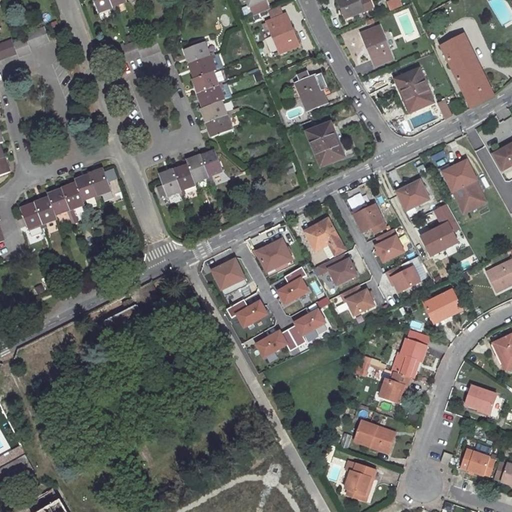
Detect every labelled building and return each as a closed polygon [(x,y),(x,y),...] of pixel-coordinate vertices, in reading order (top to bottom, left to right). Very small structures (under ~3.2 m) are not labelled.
[(109,0),(93,0),(98,13),(109,9),(111,13),(114,11),(109,0)] [(117,10),(115,6),(127,2),(125,0),(109,0),(114,11),(117,10)] [(271,9),(267,0),(246,0),(253,17),(271,9)] [(359,0),(337,0),(346,19),(364,12),(359,0)] [(285,14),(266,22),(280,54),(299,46),(289,21),(288,22),(285,14)] [(379,26),(361,34),(375,66),(393,59),(379,26)] [(44,27),(38,29),(43,43),(49,41),(44,27)] [(38,29),(31,32),(37,46),(43,43),(38,29)] [(31,32),(25,34),(26,38),(30,48),(37,46),(31,32)] [(465,77),(461,68),(476,61),(464,35),(442,46),(471,108),(493,96),(480,69),(465,77)] [(156,37),(149,40),(155,53),(160,51),(156,37)] [(26,38),(20,40),(25,54),(32,52),(30,48),(26,38)] [(12,39),(5,42),(11,56),(17,53),(13,42),(12,39)] [(20,40),(13,42),(17,53),(18,56),(25,54),(20,40)] [(149,40),(143,42),(148,56),(155,53),(149,40)] [(5,42),(0,43),(0,46),(4,58),(11,56),(5,42)] [(135,42),(129,44),(134,58),(140,56),(136,45),(135,42)] [(143,42),(136,45),(140,56),(142,59),(148,56),(143,42)] [(205,42),(184,50),(189,65),(214,55),(213,53),(209,54),(205,42)] [(129,44),(122,47),(128,61),(134,58),(129,44)] [(122,47),(116,49),(121,63),(128,61),(122,47)] [(216,71),(211,60),(215,59),(214,55),(189,65),(195,79),(213,72),(216,71)] [(476,61),(461,68),(465,77),(480,69),(476,61)] [(419,69),(395,80),(401,93),(402,92),(411,112),(434,102),(419,69)] [(195,79),(192,80),(198,95),(222,85),(221,82),(218,84),(213,72),(195,79)] [(306,73),(298,76),(300,82),(308,78),(306,73)] [(300,82),(295,84),(307,111),(327,103),(315,75),(308,78),(300,82)] [(224,100),(220,89),(223,88),(222,85),(198,95),(203,108),(222,101),(224,100)] [(401,93),(399,94),(408,114),(411,112),(402,92),(401,93)] [(458,100),(451,103),(457,115),(464,111),(458,100)] [(203,108),(201,109),(206,124),(231,114),(229,112),(226,113),(222,101),(203,108)] [(233,130),(228,119),(232,117),(231,114),(206,124),(212,138),(233,130)] [(335,120),(329,123),(336,141),(338,140),(339,142),(343,140),(335,120)] [(329,123),(307,132),(321,166),(345,157),(338,140),(336,141),(329,123)] [(511,145),(507,148),(501,151),(493,155),(502,172),(511,166),(511,145)] [(214,183),(211,176),(222,171),(215,151),(201,156),(210,180),(211,184),(214,183)] [(201,156),(186,161),(188,165),(195,182),(205,178),(207,181),(210,180),(201,156)] [(5,158),(0,159),(0,175),(10,172),(5,158)] [(486,203),(476,181),(467,162),(459,166),(460,168),(450,173),(445,176),(453,192),(461,207),(473,201),(476,208),(486,203)] [(188,165),(174,170),(183,195),(185,194),(184,190),(196,185),(195,182),(188,165)] [(104,169),(90,175),(99,199),(102,198),(101,194),(111,190),(104,169)] [(174,170),(159,176),(167,197),(178,192),(180,196),(183,195),(174,170)] [(90,175),(75,180),(76,183),(83,201),(94,197),(96,200),(99,199),(90,175)] [(396,193),(397,195),(405,211),(405,212),(429,201),(420,181),(396,193)] [(76,183),(62,189),(72,214),(74,213),(73,209),(84,205),(83,201),(76,183)] [(62,189),(48,195),(49,198),(56,216),(67,211),(68,215),(72,214),(62,189)] [(49,198),(35,203),(44,228),(47,227),(46,223),(57,219),(56,216),(49,198)] [(464,214),(476,208),(473,201),(461,207),(464,214)] [(35,203),(21,209),(29,230),(40,226),(41,229),(44,228),(35,203)] [(459,244),(454,234),(460,230),(447,206),(434,213),(442,227),(421,238),(431,258),(459,244)] [(367,212),(355,218),(363,234),(373,229),(375,234),(379,232),(376,228),(384,224),(376,208),(367,212)] [(366,209),(354,216),(355,218),(367,212),(366,209)] [(313,227),(305,232),(315,252),(330,244),(336,256),(346,251),(330,222),(323,226),(315,231),(313,227)] [(384,224),(376,228),(379,232),(386,229),(384,224)] [(404,253),(393,230),(377,238),(380,245),(376,247),(384,263),(404,253)] [(282,241),(258,253),(269,278),(295,265),(282,241)] [(321,274),(329,270),(345,262),(342,255),(317,267),(321,274)] [(235,260),(212,271),(224,297),(247,286),(235,260)] [(345,262),(329,270),(337,285),(356,276),(349,260),(345,262)] [(511,260),(486,273),(497,293),(511,285),(511,260)] [(399,266),(386,273),(390,280),(392,279),(399,293),(420,283),(413,268),(402,273),(399,266)] [(302,269),(285,278),(290,286),(302,280),(307,277),(302,269)] [(309,293),(302,280),(290,286),(278,293),(285,307),(309,293)] [(151,283),(130,293),(133,300),(137,307),(158,296),(151,283)] [(345,302),(347,301),(362,293),(358,286),(341,295),(345,302)] [(362,293),(347,301),(354,315),(374,305),(367,291),(362,293)] [(452,291),(424,305),(433,321),(445,316),(446,319),(462,311),(452,291)] [(133,300),(124,304),(128,311),(106,323),(113,338),(144,322),(133,300)] [(249,310),(244,301),(227,311),(232,319),(237,316),(249,310)] [(249,310),(237,316),(245,329),(269,316),(261,302),(249,310)] [(297,325),(303,336),(327,323),(319,308),(295,321),(297,325)] [(445,316),(433,321),(434,325),(446,319),(445,316)] [(297,325),(289,329),(299,347),(306,342),(303,336),(297,325)] [(299,347),(289,329),(281,333),(287,345),(291,351),(299,347)] [(263,358),(287,345),(281,333),(280,330),(255,343),(263,358)] [(426,347),(429,337),(410,331),(407,340),(426,347)] [(511,335),(496,343),(502,355),(500,356),(507,371),(511,369),(511,335)] [(398,354),(392,372),(393,372),(410,378),(415,361),(419,363),(421,363),(426,347),(407,340),(401,355),(398,354)] [(415,361),(410,378),(414,379),(419,363),(415,361)] [(385,381),(380,397),(397,403),(401,392),(405,393),(410,378),(393,372),(390,382),(385,381)] [(472,387),(465,404),(491,414),(498,396),(472,387)] [(362,422),(355,442),(389,454),(395,437),(376,431),(377,427),(362,422)] [(377,427),(376,431),(395,437),(396,433),(377,427)] [(352,437),(345,434),(340,449),(347,452),(352,437)] [(334,436),(330,446),(338,448),(341,438),(336,437),(334,436)] [(53,449),(50,453),(52,457),(56,457),(58,453),(56,449),(53,449)] [(468,449),(461,468),(485,476),(491,459),(491,457),(468,449)] [(445,452),(441,462),(449,464),(452,455),(445,452)] [(33,471),(25,455),(17,459),(26,475),(33,471)] [(26,475),(17,459),(0,468),(0,476),(5,486),(26,475)] [(490,477),(495,461),(491,459),(485,476),(490,477)] [(354,472),(356,464),(349,462),(346,470),(350,471),(354,472)] [(502,481),(507,464),(502,463),(497,479),(502,481)] [(502,481),(501,482),(511,485),(511,464),(508,463),(507,464),(502,481)] [(350,471),(344,489),(348,490),(365,496),(370,478),(374,480),(377,471),(356,464),(354,472),(350,471)] [(348,490),(346,495),(367,501),(374,480),(370,478),(365,496),(348,490)] [(68,511),(61,498),(58,499),(53,490),(43,496),(41,492),(35,495),(37,499),(28,505),(31,511),(68,511)]
